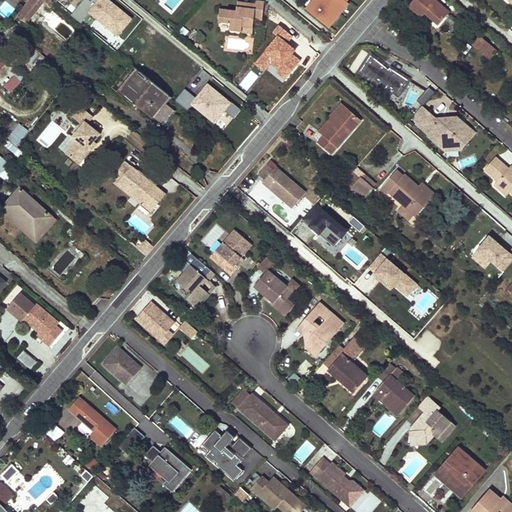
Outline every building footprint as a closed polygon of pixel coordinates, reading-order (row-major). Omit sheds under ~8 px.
[(30,0),(17,16),(26,23),(40,5),(33,0),(30,0)] [(315,0),(307,9),(328,28),(349,4),(347,2),(347,0),(315,0)] [(414,0),(409,6),(421,18),(425,13),(439,25),(450,12),(435,0),(414,0)] [(245,3),(244,12),(237,11),(220,9),(219,23),(231,24),(230,30),(242,32),(243,27),(254,28),(255,20),(262,21),(265,2),(256,1),(256,4),(245,3)] [(238,2),(237,11),(244,12),(245,3),(238,2)] [(388,29),(396,36),(400,31),(392,24),(388,29)] [(189,31),(183,26),(179,31),(185,36),(189,31)] [(472,44),(485,55),(492,47),(479,36),(472,44)] [(485,55),(490,59),(497,51),(492,47),(485,55)] [(360,72),(380,85),(381,82),(387,86),(385,88),(398,97),(409,80),(390,68),(389,69),(371,55),(360,72)] [(12,75),(21,79),(24,72),(15,68),(12,75)] [(141,72),(123,93),(137,105),(145,95),(150,99),(142,109),(163,126),(176,111),(167,104),(163,101),(168,95),(141,72)] [(14,85),(10,90),(17,97),(21,93),(14,85)] [(425,92),(418,101),(422,105),(431,96),(425,92)] [(145,95),(137,105),(142,109),(150,99),(145,95)] [(168,95),(163,101),(167,104),(172,97),(168,95)] [(319,132),(322,135),(335,120),(337,117),(346,107),(342,104),(330,118),(331,119),(319,132)] [(88,150),(94,142),(101,134),(89,123),(94,117),(80,106),(72,116),(82,124),(72,136),(76,139),(65,153),(76,161),(80,156),(84,159),(90,152),(88,150)] [(361,121),(346,107),(337,117),(338,119),(336,121),(335,120),(322,135),(324,136),(318,143),(331,155),(361,121)] [(422,107),(416,113),(417,124),(427,112),(422,107)] [(436,119),(427,112),(417,124),(430,135),(429,136),(439,145),(453,143),(454,142),(461,148),(461,149),(475,133),(457,118),(448,118),(448,121),(444,122),(444,119),(436,119)] [(61,149),(65,153),(76,139),(72,136),(61,149)] [(9,149),(14,144),(6,137),(1,142),(9,149)] [(90,152),(96,144),(94,142),(88,150),(90,152)] [(453,143),(439,145),(445,151),(459,150),(461,148),(454,142),(453,143)] [(14,144),(9,149),(23,160),(27,155),(18,147),(14,144)] [(503,154),(510,162),(511,159),(511,154),(508,150),(503,154)] [(76,161),(79,165),(84,159),(80,156),(76,161)] [(496,157),(488,166),(495,171),(503,162),(496,157)] [(151,191),(155,186),(157,184),(139,170),(137,172),(131,167),(125,161),(111,178),(118,183),(141,202),(140,204),(150,213),(158,204),(151,199),(155,194),(151,191)] [(485,170),(498,182),(510,193),(511,194),(511,165),(509,168),(503,162),(495,171),(488,166),(485,170)] [(357,166),(353,163),(344,173),(348,176),(357,166)] [(293,207),(305,193),(276,167),(273,170),(267,165),(260,174),(265,179),(263,182),(293,207)] [(2,168),(0,170),(0,174),(7,181),(11,176),(2,168)] [(381,189),(388,195),(390,193),(404,205),(415,214),(417,216),(432,199),(418,187),(405,175),(403,177),(397,171),(381,189)] [(345,182),(351,188),(360,178),(353,173),(345,182)] [(365,175),(362,179),(372,188),(376,184),(365,175)] [(351,189),(364,200),(374,189),(372,188),(362,179),(360,177),(360,178),(351,188),(351,189)] [(498,182),(494,185),(507,196),(510,193),(498,182)] [(422,183),(418,187),(432,199),(435,195),(422,183)] [(165,195),(155,186),(151,191),(155,194),(151,199),(158,204),(165,195)] [(36,235),(52,217),(20,188),(4,206),(36,235)] [(338,251),(347,242),(342,237),(349,230),(319,200),(303,217),(338,251)] [(363,205),(368,209),(372,205),(367,200),(363,205)] [(404,205),(399,210),(410,220),(415,214),(404,205)] [(4,206),(1,210),(37,242),(56,220),(52,217),(36,235),(4,206)] [(349,221),(360,231),(365,225),(354,215),(349,221)] [(211,258),(231,275),(237,268),(234,266),(241,257),(237,254),(241,250),(245,253),(252,245),(235,230),(211,258)] [(470,254),(482,264),(488,256),(498,265),(511,250),(489,231),(470,254)] [(147,256),(153,248),(145,242),(139,249),(147,256)] [(408,296),(420,281),(381,251),(369,266),(408,296)] [(503,271),(511,259),(511,252),(510,251),(497,267),(503,271)] [(241,257),(234,266),(237,268),(244,260),(241,257)] [(300,285),(293,280),(287,287),(268,271),(274,264),(266,257),(258,267),(265,273),(254,286),(264,295),(280,308),(278,310),(286,316),(294,306),(288,300),(294,292),(300,285)] [(177,282),(190,293),(185,298),(193,305),(206,291),(201,287),(198,284),(204,277),(207,280),(208,281),(215,274),(198,259),(192,266),(191,265),(177,282)] [(0,290),(9,279),(0,272),(0,290)] [(201,287),(207,280),(204,277),(198,284),(201,287)] [(407,298),(423,312),(434,300),(418,285),(407,298)] [(206,291),(193,305),(197,308),(204,301),(209,294),(207,293),(206,291)] [(280,308),(264,295),(263,297),(278,310),(280,308)] [(199,313),(207,303),(204,301),(197,308),(193,305),(190,308),(196,314),(199,313)] [(136,319),(160,340),(169,330),(175,323),(151,302),(136,319)] [(36,328),(34,329),(38,333),(36,335),(49,347),(63,330),(57,325),(60,322),(37,303),(23,320),(30,326),(32,324),(36,328)] [(302,323),(308,328),(311,326),(313,327),(311,330),(305,336),(309,339),(312,342),(309,345),(319,353),(344,324),(319,303),(302,323)] [(361,319),(350,309),(346,313),(357,323),(361,319)] [(192,338),(198,331),(186,321),(180,327),(192,338)] [(297,329),(305,336),(311,330),(308,328),(302,323),(297,329)] [(160,340),(165,344),(174,334),(169,330),(160,340)] [(346,348),(354,354),(355,355),(366,343),(357,336),(350,343),(347,348),(346,348)] [(309,345),(306,348),(316,357),(319,353),(309,345)] [(346,350),(345,350),(339,345),(323,363),(329,369),(328,371),(339,380),(341,377),(343,380),(341,382),(354,393),(369,376),(350,359),(343,354),(346,350)] [(119,348),(104,364),(127,385),(142,369),(119,348)] [(346,350),(343,354),(350,359),(354,354),(346,348),(345,350),(346,350)] [(31,369),(37,361),(23,350),(17,358),(31,370),(31,369)] [(375,393),(382,398),(380,401),(383,404),(385,402),(391,407),(394,404),(400,409),(406,402),(408,405),(415,397),(398,382),(405,374),(397,367),(396,369),(390,363),(378,377),(384,382),(375,393)] [(288,379),(298,388),(304,382),(294,373),(288,379)] [(289,425),(279,416),(276,419),(271,414),(273,412),(252,393),(239,409),(275,440),(289,425)] [(375,393),(373,395),(380,401),(382,398),(375,393)] [(90,436),(102,447),(117,430),(80,397),(69,410),(94,431),(90,436)] [(411,436),(416,440),(420,444),(427,443),(434,435),(437,437),(444,429),(449,433),(455,426),(438,411),(441,408),(427,397),(418,407),(425,413),(429,416),(426,420),(422,417),(411,430),(411,436)] [(385,402),(383,404),(398,417),(408,405),(406,402),(400,409),(394,404),(391,407),(385,402)] [(134,428),(145,416),(133,405),(127,410),(135,417),(129,424),(134,428)] [(56,441),(65,431),(55,423),(47,432),(56,441)] [(223,436),(216,429),(203,444),(210,451),(206,455),(214,462),(215,461),(217,463),(216,464),(235,481),(244,470),(238,465),(243,460),(228,447),(236,437),(228,430),(223,436)] [(444,429),(437,437),(442,441),(449,433),(444,429)] [(416,440),(411,436),(412,445),(416,445),(420,444),(416,440)] [(244,457),(253,448),(240,437),(232,447),(244,457)] [(151,459),(158,451),(153,446),(145,454),(151,459)] [(160,452),(154,447),(149,452),(154,456),(149,463),(162,474),(158,478),(172,490),(191,467),(166,446),(160,452)] [(440,470),(448,477),(444,482),(457,492),(461,487),(467,493),(483,474),(474,467),(477,463),(459,448),(440,470)] [(346,474),(332,462),(330,464),(323,458),(310,472),(348,505),(362,489),(353,480),(349,481),(344,476),(346,474)] [(477,463),(474,467),(483,474),(486,471),(477,463)] [(2,476),(8,482),(18,471),(12,465),(2,476)] [(440,470),(436,474),(444,482),(448,477),(440,470)] [(294,511),(302,511),(307,507),(292,494),(290,497),(285,492),(287,489),(273,477),(269,482),(262,476),(251,489),(275,510),(278,506),(284,511),(291,511),(293,511),(294,511)] [(9,511),(3,505),(14,495),(2,483),(0,485),(0,511),(9,511)] [(235,493),(244,500),(250,492),(241,485),(235,493)] [(216,493),(225,501),(230,495),(221,487),(216,493)] [(457,492),(463,497),(467,493),(461,487),(457,492)] [(365,491),(362,489),(348,505),(351,508),(365,491)] [(473,509),(475,511),(511,511),(511,509),(501,499),(490,490),(473,509)] [(511,504),(503,496),(501,499),(511,509),(511,504)]
